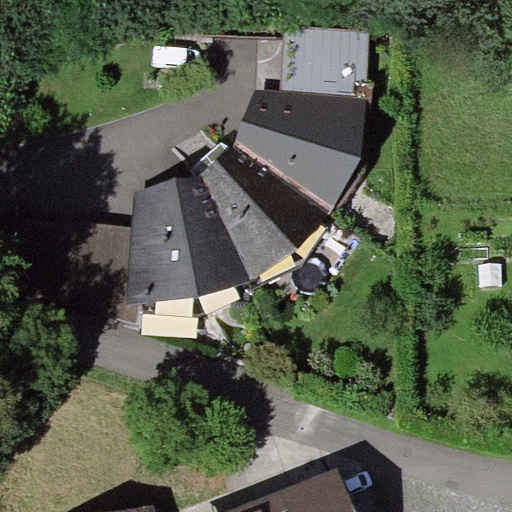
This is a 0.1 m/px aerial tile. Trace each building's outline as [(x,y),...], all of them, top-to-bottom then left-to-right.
[(356,38),(284,33),(280,96),(353,100),(354,85),(356,38)] [(237,145),(338,217),(366,170),(373,86),(354,85),(353,100),(280,96),(258,95),(237,145)] [(302,266),(338,217),(237,145),(201,182),(253,292),(302,266)] [(202,318),(253,292),(201,182),(134,193),(133,231),(128,310),(141,312),(202,318)] [(133,231),(15,224),(12,304),(138,327),(141,312),(128,310),(133,231)] [(349,511),(335,475),(243,511),(349,511)]
